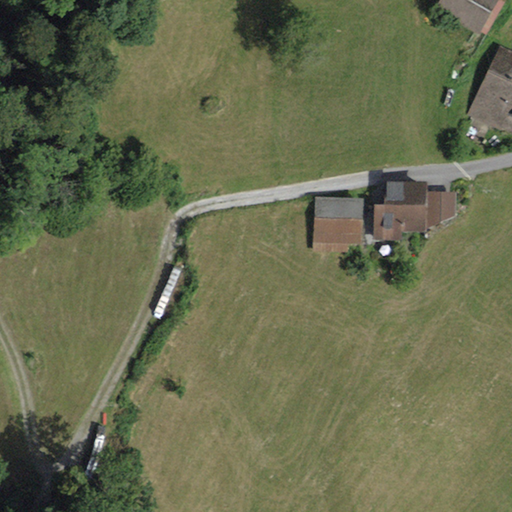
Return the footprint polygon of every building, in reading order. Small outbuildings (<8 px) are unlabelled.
[(441,0),(437,8),(476,30),(493,0),(441,0)] [(501,122),(511,127),(511,58),(502,53),(473,113),(499,126),(501,122)] [(377,208),(377,228),(400,228),(421,229),(423,187),(388,186),(387,208),(377,208)] [(316,201),(315,239),(356,240),(358,202),(316,201)] [(376,239),(400,239),(400,228),(377,228),(376,239)]
